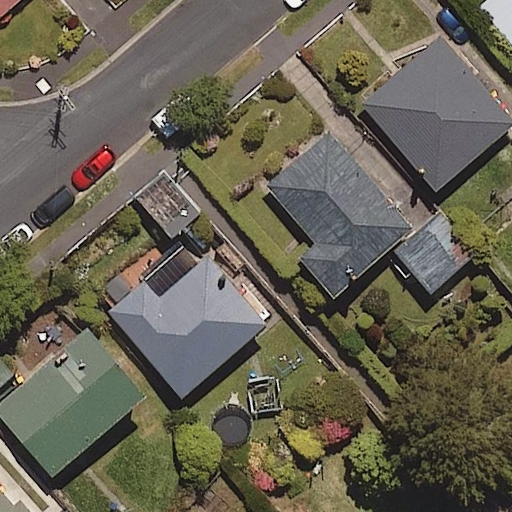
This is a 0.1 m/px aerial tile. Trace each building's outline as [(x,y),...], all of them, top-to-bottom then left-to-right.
[(511,0),(478,0),(511,38),(511,0)] [(511,113),(439,28),(361,94),(433,179),(511,113)] [(409,219),(327,124),(265,177),(314,233),(298,247),(331,286),(409,219)] [(201,205),(170,167),(140,192),(170,230),(201,205)] [(460,257),(427,218),(394,245),(428,284),(460,257)] [(195,271),(168,241),(102,300),(179,388),(265,312),(214,254),(195,271)] [(141,382),(84,319),(0,394),(0,409),(50,465),(141,382)] [(0,375),(13,363),(0,349),(0,375)] [(34,511),(0,473),(0,511),(34,511)]
